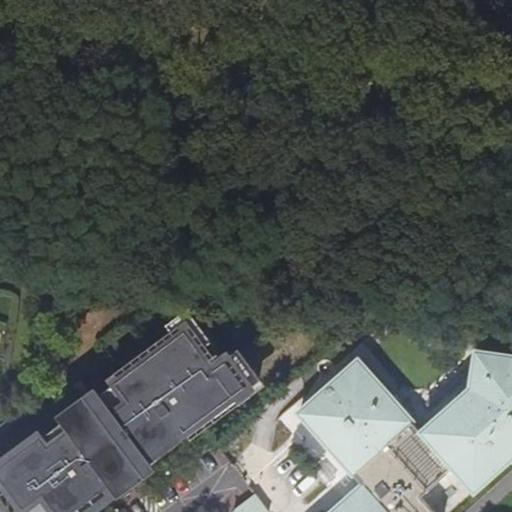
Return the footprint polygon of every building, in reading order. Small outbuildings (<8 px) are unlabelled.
[(82,511),(150,462),(166,461),(160,455),(189,433),(191,436),(248,389),(228,364),(217,373),(187,336),(119,391),(121,397),(47,450),(44,446),(0,478),(0,479),(11,494),(23,510),(19,511),(82,511)] [(360,361),(301,414),(365,485),(334,511),(436,511),(423,497),(456,468),(477,491),(511,460),(511,356),(479,352),(474,389),(424,433),(360,361)] [(332,477),(345,466),(291,407),(279,418),(332,477)] [(0,479),(0,478),(44,446),(39,439),(0,467),(0,502),(11,494),(0,479)] [(268,511),(256,495),(234,511),(268,511)]
